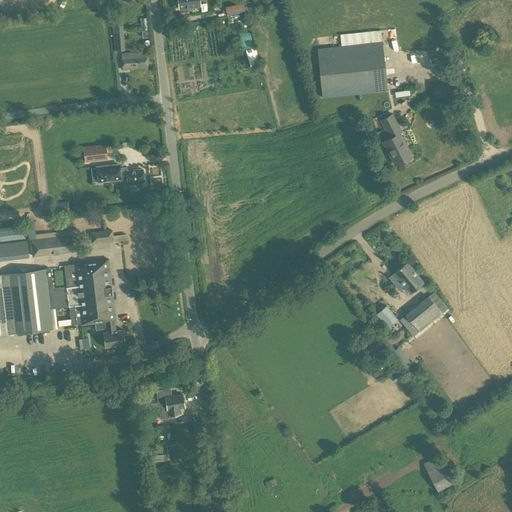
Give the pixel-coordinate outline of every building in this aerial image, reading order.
[(82,0),(66,3),(67,10),(94,6),(93,0),(82,0)] [(126,1),(114,0),(113,7),(124,8),(125,8),(126,1)] [(177,0),(178,9),(200,6),(199,0),(177,0)] [(243,3),(225,6),(226,15),(245,12),(243,3)] [(125,50),(124,34),(123,22),(113,23),(114,35),(115,50),(125,50)] [(341,47),(317,49),(323,97),(387,90),(382,42),(381,30),(340,35),(341,47)] [(242,49),(245,48),(247,56),(254,55),(250,31),(239,33),(242,49)] [(133,53),(121,54),(122,67),(128,66),(128,69),(148,67),(146,54),(133,55),(133,53)] [(392,114),(381,120),(390,138),(383,142),(395,165),(405,159),(405,160),(410,157),(411,156),(400,133),(401,133),(392,114)] [(106,158),(105,145),(84,148),(85,161),(106,158)] [(144,181),(142,169),(120,172),(119,164),(91,168),(93,183),(127,178),(129,188),(142,186),(142,181),(144,181)] [(68,201),(53,203),(55,215),(70,213),(68,201)] [(0,228),(0,239),(23,238),(22,227),(0,228)] [(112,230),(91,233),(92,242),(102,241),(102,243),(113,241),(112,236),(112,230)] [(79,234),(30,240),(32,256),(81,250),(79,234)] [(27,240),(0,243),(0,260),(29,256),(27,240)] [(0,274),(0,335),(7,335),(7,334),(16,333),(16,334),(52,329),(49,310),(69,307),(71,324),(81,323),(81,324),(94,323),(95,330),(106,329),(106,332),(102,332),(104,347),(125,345),(123,330),(115,331),(114,320),(115,320),(108,259),(73,263),(74,264),(64,265),(66,286),(53,288),(50,269),(46,269),(9,273),(9,274),(0,275),(0,274)] [(406,263),(393,273),(410,293),(422,283),(406,263)] [(406,315),(400,320),(412,336),(418,331),(419,331),(441,313),(441,312),(446,308),(434,292),(428,297),(428,296),(405,315),(406,315)] [(385,306),(376,313),(387,327),(397,320),(385,306)] [(371,342),(362,349),(368,358),(378,351),(377,350),(381,347),(373,336),(369,339),(371,342)] [(403,369),(411,364),(399,346),(391,351),(403,369)] [(157,387),(153,388),(155,398),(157,398),(158,405),(159,405),(159,410),(167,409),(168,415),(180,413),(179,408),(184,407),(182,394),(169,396),(167,387),(167,386),(157,387)] [(436,455),(422,463),(436,490),(450,482),(436,455)]
